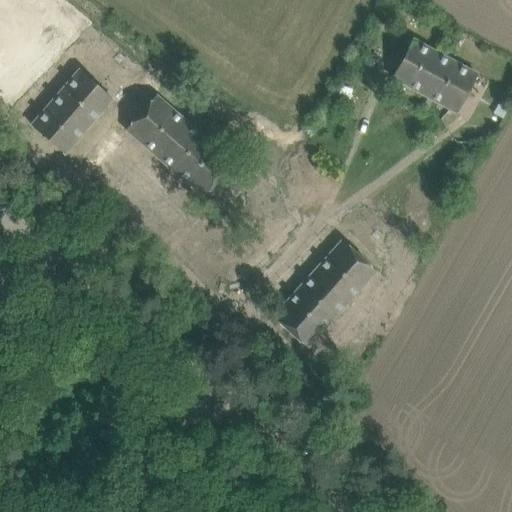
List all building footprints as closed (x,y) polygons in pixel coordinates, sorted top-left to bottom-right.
[(413,39),(392,78),(424,95),(445,57),(413,39)] [(445,57),(424,95),(456,112),(477,74),(445,57)] [(77,72),(54,98),(87,127),(110,101),(77,72)] [(351,89),(341,86),(337,97),(348,100),(351,89)] [(126,129),(164,162),(193,129),(154,96),(126,129)] [(87,127),(54,98),(32,124),(64,153),(87,127)] [(491,111),(501,117),(506,108),(496,102),(491,111)] [(193,129),(164,162),(203,196),(231,163),(193,129)] [(342,240),(307,278),(341,308),(375,271),(342,240)] [(341,308),(307,278),(273,316),(307,346),(341,308)]
